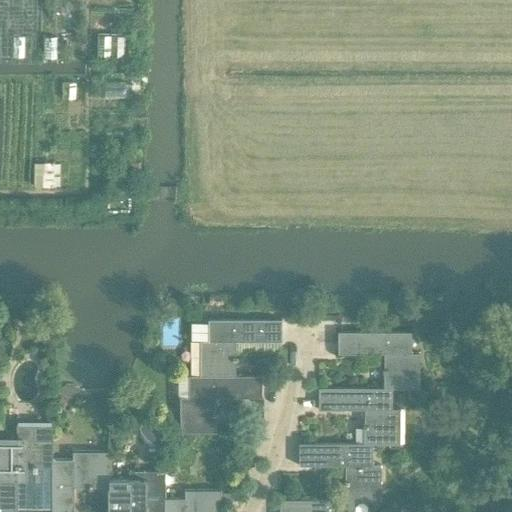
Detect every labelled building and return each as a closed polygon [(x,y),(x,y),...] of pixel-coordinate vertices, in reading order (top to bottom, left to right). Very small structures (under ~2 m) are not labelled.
[(8,305),(0,310),(0,314),(5,322),(15,316),(8,305)] [(411,312),(394,312),(394,323),(411,323),(411,312)] [(200,342),(201,376),(236,375),(235,341),(282,341),(282,319),(208,320),(208,342),(200,342)] [(384,353),(384,387),(393,387),(421,387),(422,351),(412,351),(412,330),(337,331),(338,353),(384,353)] [(262,375),(236,375),(201,376),(190,377),(190,396),(182,396),(182,433),(218,433),(218,397),(262,397),(262,375)] [(365,409),(365,443),(374,442),(401,442),(402,407),(393,407),(393,387),(384,387),(318,387),(318,409),(365,409)] [(52,509),(52,467),(52,460),(53,421),(15,421),(15,441),(0,441),(0,511),(17,511),(17,509),(52,509)] [(346,464),(346,499),(354,499),(382,499),(382,463),(374,463),(374,442),(365,443),(299,443),(299,465),(346,464)] [(107,486),(107,480),(108,452),(71,452),(71,460),(52,460),(52,467),(52,509),(51,511),(73,511),(74,486),(107,486)] [(107,480),(107,486),(107,511),(129,511),(129,505),(164,505),(165,498),(165,471),(128,471),(128,480),(107,480)] [(165,498),(164,505),(163,511),(219,511),(220,490),(185,490),(185,498),(165,498)] [(353,511),(354,499),(346,499),(279,499),(279,511),(353,511)]
